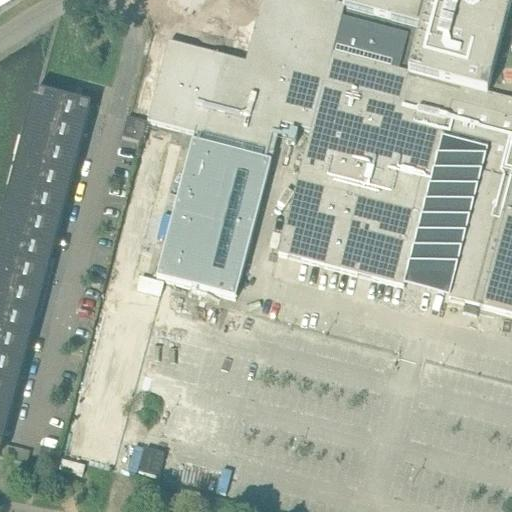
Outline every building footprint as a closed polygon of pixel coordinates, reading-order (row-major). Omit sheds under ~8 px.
[(511,0),(344,0),(343,7),(314,0),(262,0),(245,65),(168,45),(147,124),(194,136),(156,281),(235,302),(281,126),(310,133),(278,257),(404,290),(440,151),(461,157),(459,166),(475,170),(478,161),(484,163),(448,301),(511,318),(511,0)] [(0,454),(90,109),(34,94),(0,224),(0,454)] [(122,139),(143,144),(147,124),(147,123),(127,119),(122,139)] [(288,142),(287,144),(295,146),(298,136),(290,134),(289,138),(288,142)] [(114,447),(136,350),(139,351),(149,304),(110,295),(77,438),(114,447)] [(56,474),(60,459),(61,453),(42,448),(36,469),(56,474)] [(164,457),(145,451),(138,475),(158,481),(164,457)]
